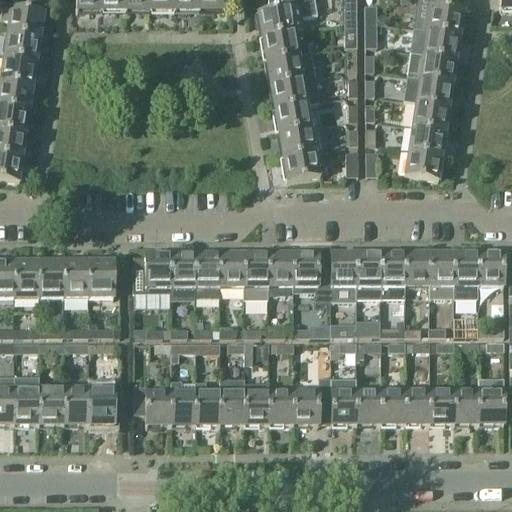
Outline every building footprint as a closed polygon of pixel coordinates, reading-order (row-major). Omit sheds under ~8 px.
[(0,0),(0,12),(4,13),(2,27),(0,26),(0,36),(6,37),(36,42),(38,27),(42,28),(44,17),(32,15),(34,0),(0,0)] [(101,0),(75,0),(76,16),(87,16),(87,12),(102,11),(101,0)] [(101,0),(102,11),(126,11),(126,0),(101,0)] [(126,0),(126,11),(150,11),(150,0),(126,0)] [(150,0),(150,11),(174,11),(174,0),(150,0)] [(199,11),(199,0),(174,0),(174,11),(199,11)] [(199,0),(199,11),(223,11),(223,15),(224,15),(224,0),(199,0)] [(265,40),(303,34),(301,22),(317,20),(313,0),(266,0),(267,15),(261,16),(263,27),(265,40)] [(356,35),(356,11),(356,0),(344,0),(345,35),(346,35),(356,35)] [(418,0),(413,33),(456,40),(458,26),(462,26),(464,15),(442,12),(443,0),(418,0)] [(511,0),(499,0),(499,14),(511,14),(511,10),(511,9),(511,0)] [(376,10),(364,11),(365,31),(365,35),(375,35),(376,35),(376,31),(376,10)] [(413,33),(409,57),(411,58),(452,64),(456,40),(413,33)] [(269,65),(307,58),(303,34),(265,40),(269,65)] [(356,35),(346,35),(346,52),(357,52),(356,35)] [(375,52),(375,35),(365,35),(365,52),(375,52)] [(3,62),(32,67),(36,42),(6,37),(3,62)] [(307,58),(269,65),(274,89),(315,81),(310,58),(307,58)] [(448,88),(452,64),(411,58),(407,81),(419,83),(448,88)] [(357,77),(357,61),(349,61),(349,77),(357,77)] [(373,77),(373,61),(365,61),(365,77),(373,77)] [(0,79),(0,86),(29,91),(32,67),(3,62),(0,79)] [(278,113),(307,108),(319,106),(315,81),(274,89),(278,113)] [(445,112),(448,88),(419,83),(407,81),(403,105),(415,107),(445,112)] [(0,111),(25,115),(29,91),(0,86),(0,111)] [(357,102),(357,86),(349,86),(349,102),(357,102)] [(373,101),(373,86),(365,86),(365,102),(373,101)] [(412,131),(441,136),(445,112),(415,107),(412,131)] [(282,137),(311,132),(307,108),(278,113),(282,137)] [(357,126),(357,110),(349,110),(349,126),(357,126)] [(373,125),(373,110),(365,110),(365,125),(373,125)] [(0,136),(21,139),(25,115),(0,111),(0,136)] [(408,156),(437,161),(441,136),(412,131),(408,156)] [(286,160),(315,155),(311,132),(282,137),(286,160)] [(358,150),(357,135),(349,135),(349,151),(358,150)] [(374,150),(374,135),(365,135),(366,150),(374,150)] [(0,160),(18,163),(21,139),(0,136),(0,160)] [(315,155),(286,160),(290,185),(286,186),(286,187),(320,181),(315,155)] [(437,161),(408,156),(404,181),(438,186),(438,185),(433,184),(437,161)] [(346,181),(358,181),(358,157),(346,157),(346,181)] [(366,181),(378,181),(377,157),(366,157),(366,181)] [(18,163),(0,160),(0,185),(19,189),(19,187),(14,187),(18,163)] [(330,308),(330,292),(330,260),(317,260),(317,258),(306,259),(306,263),(292,263),(292,298),(315,298),(315,308),(330,308)] [(342,258),(330,258),(330,260),(330,292),(331,308),(355,308),(355,305),(355,292),(355,262),(342,263),(342,258)] [(503,292),(503,258),(501,258),(501,262),(477,262),(477,292),(478,292),(503,292)] [(171,299),(171,293),(170,263),(146,263),(146,259),(145,259),(145,271),(132,271),(133,299),(171,299)] [(380,262),(355,262),(355,292),(355,305),(380,305),(380,262)] [(404,262),(380,262),(380,305),(405,305),(405,292),(404,292),(404,262)] [(428,292),(429,262),(404,262),(404,292),(405,292),(428,292)] [(453,304),(453,262),(429,262),(428,292),(430,292),(430,304),(453,304)] [(453,262),(453,304),(478,303),(478,292),(477,292),(477,262),(453,262)] [(170,263),(171,293),(171,299),(171,303),(194,303),(194,263),(170,263)] [(219,303),(219,293),(219,263),(194,263),(194,303),(219,303)] [(243,293),(243,263),(219,263),(219,293),(243,293)] [(243,263),(243,293),(244,293),(244,304),(268,304),(268,301),(268,300),(268,263),(243,263)] [(292,301),(292,298),(292,263),(268,263),(268,300),(268,301),(292,301)] [(88,271),(88,303),(113,303),(113,266),(101,267),(102,271),(88,271)] [(0,271),(0,303),(13,304),(13,272),(0,271)] [(38,304),(38,271),(13,272),(13,304),(38,304)] [(63,303),(63,271),(38,271),(38,304),(63,303)] [(88,303),(88,271),(63,271),(63,303),(88,303)] [(0,332),(0,342),(13,342),(13,333),(0,332)] [(38,342),(38,333),(13,333),(13,342),(38,342)] [(63,342),(63,333),(38,333),(38,342),(63,342)] [(88,342),(88,333),(63,333),(63,342),(88,342)] [(98,333),(88,333),(88,342),(88,343),(98,343),(113,343),(113,333),(98,333)] [(477,333),(477,342),(503,342),(503,333),(477,333)] [(163,343),(163,334),(146,334),(146,343),(163,343)] [(187,343),(187,334),(170,334),(170,343),(187,343)] [(212,343),(212,334),(196,334),(196,343),(212,343)] [(237,343),(237,334),(220,334),(220,343),(237,343)] [(261,343),(261,334),(244,334),(244,343),(261,343)] [(286,343),(286,334),(269,334),(269,343),(286,343)] [(310,343),(310,334),(293,334),(293,343),(310,343)] [(347,343),(347,334),(330,334),(330,343),(347,343)] [(373,343),(373,334),(356,334),(356,343),(373,343)] [(397,343),(397,334),(381,334),(381,343),(397,343)] [(421,343),(421,334),(404,334),(404,343),(421,343)] [(446,343),(446,334),(429,334),(429,343),(446,343)] [(471,343),(471,334),(454,334),(454,343),(471,343)] [(0,347),(0,357),(14,357),(13,348),(0,347)] [(38,357),(38,348),(13,348),(14,357),(38,357)] [(63,357),(63,348),(38,348),(38,357),(63,357)] [(88,357),(88,348),(63,348),(63,357),(88,357)] [(98,348),(88,348),(88,357),(98,357),(114,357),(113,348),(98,348)] [(154,358),(171,357),(171,349),(154,349),(154,358)] [(195,358),(195,349),(179,349),(179,357),(195,358)] [(219,358),(219,349),(203,349),(203,357),(219,358)] [(244,357),(244,349),(228,349),(227,357),(244,357)] [(269,358),(269,349),(253,349),(252,357),(269,358)] [(293,358),(294,349),(277,349),(277,357),(293,358)] [(318,358),(318,349),(302,349),(302,357),(318,358)] [(355,357),(356,349),(339,349),(339,357),(355,357)] [(382,358),(382,349),(365,349),(365,357),(382,358)] [(406,358),(406,349),(389,349),(389,357),(406,358)] [(430,358),(430,349),(414,349),(414,357),(430,358)] [(453,358),(454,349),(437,349),(437,357),(453,358)] [(479,358),(479,349),(462,349),(462,357),(479,358)] [(14,383),(0,382),(0,427),(14,427),(14,383)] [(38,383),(14,383),(14,427),(39,427),(39,394),(38,383)] [(292,397),(293,426),(307,426),(307,430),(318,430),(318,427),(331,427),(331,383),(318,383),(318,397),(292,397)] [(331,383),(331,427),(331,430),(332,430),(332,426),(356,426),(356,396),(356,383),(331,383)] [(478,395),(478,396),(478,425),(492,425),(492,430),(503,430),(503,383),(478,384),(478,395)] [(243,385),(219,385),(219,397),(220,426),(243,426),(243,389),(243,385)] [(181,387),(171,387),(171,397),(171,426),(196,426),(195,397),(195,388),(181,388),(181,387)] [(205,388),(195,388),(195,397),(196,426),(220,426),(219,397),(205,397),(205,388)] [(269,389),(243,389),(243,426),(269,426),(269,397),(269,389)] [(146,420),(146,431),(147,431),(147,427),(171,426),(171,397),(145,397),(145,392),(133,392),(133,420),(146,420)] [(88,394),(88,427),(88,433),(102,433),(102,431),(114,431),(113,393),(88,394)] [(64,427),(63,394),(39,394),(39,427),(64,427)] [(88,427),(88,394),(63,394),(64,427),(88,427)] [(380,396),(356,396),(356,426),(380,426),(380,396)] [(380,396),(380,426),(404,426),(404,396),(380,396)] [(404,396),(404,426),(429,425),(428,396),(404,396)] [(454,425),(454,396),(428,396),(429,425),(454,425)] [(454,396),(454,425),(478,425),(478,396),(454,396)] [(269,397),(269,426),(293,426),(292,397),(269,397)]
